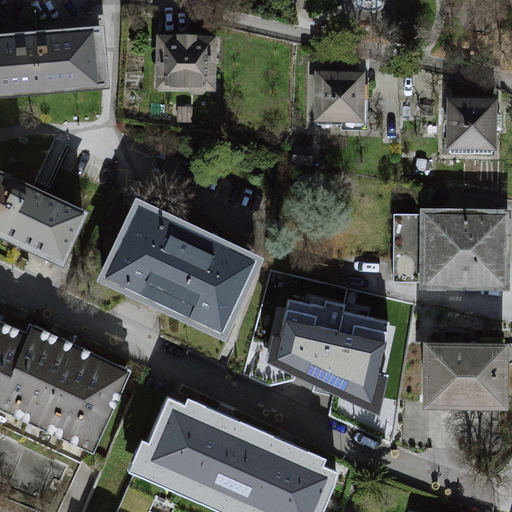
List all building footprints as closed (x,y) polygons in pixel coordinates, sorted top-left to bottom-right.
[(99,28),(0,36),(0,93),(104,85),(99,28)] [(216,36),(158,35),(157,86),(215,87),(216,36)] [(363,73),(317,72),(316,122),(362,122),(363,73)] [(496,100),(446,99),(446,151),(496,152),(496,100)] [(86,212),(0,172),(0,235),(62,264),(86,212)] [(264,257),(136,199),(98,281),(226,339),(264,257)] [(509,210),(421,209),(421,214),(420,282),(420,286),(508,288),(509,210)] [(421,214),(394,214),(393,281),(420,282),(421,214)] [(397,301),(272,272),(255,337),(262,354),(306,373),(373,404),(397,301)] [(0,411),(90,454),(130,370),(31,326),(28,333),(0,321),(0,411)] [(507,344),(425,342),(424,405),(506,407),(507,344)] [(183,405),(169,399),(149,442),(143,439),(128,471),(220,511),(321,511),(337,472),(323,466),(325,458),(187,398),(183,405)]
